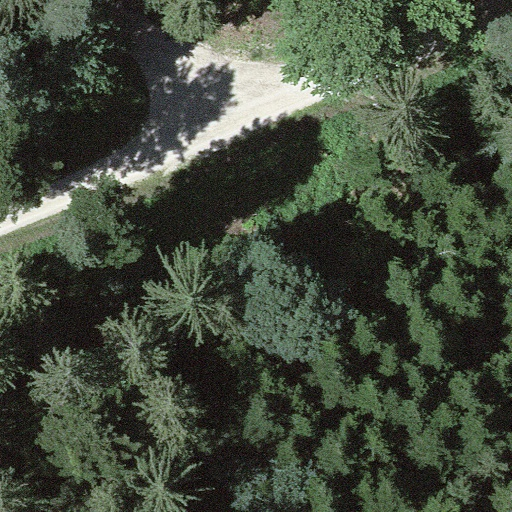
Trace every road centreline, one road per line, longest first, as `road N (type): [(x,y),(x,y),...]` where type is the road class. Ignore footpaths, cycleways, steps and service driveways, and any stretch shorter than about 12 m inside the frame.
road 1 (track): [(0,212),(484,0)]
road 2 (track): [(50,0),(200,118)]
